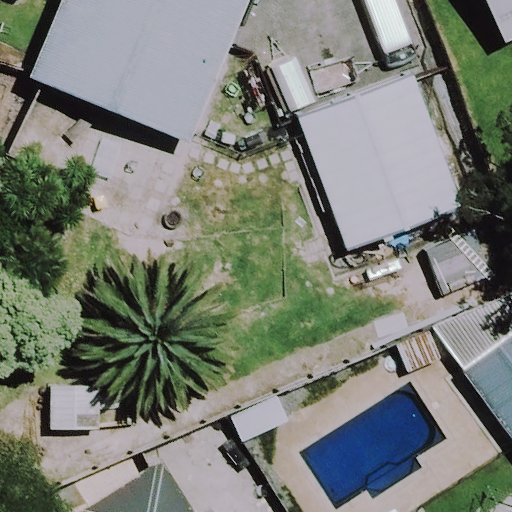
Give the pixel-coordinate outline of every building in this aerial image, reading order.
[(250,0),(57,0),(26,78),(192,145),(250,0)] [(511,0),(479,0),(503,45),(511,39),(511,0)] [(459,214),(415,81),(297,121),(342,254),(459,214)] [(511,345),(468,378),(511,436),(511,345)] [(152,456),(158,466),(87,511),(289,511),(271,485),(254,496),(205,421),(152,456)]
